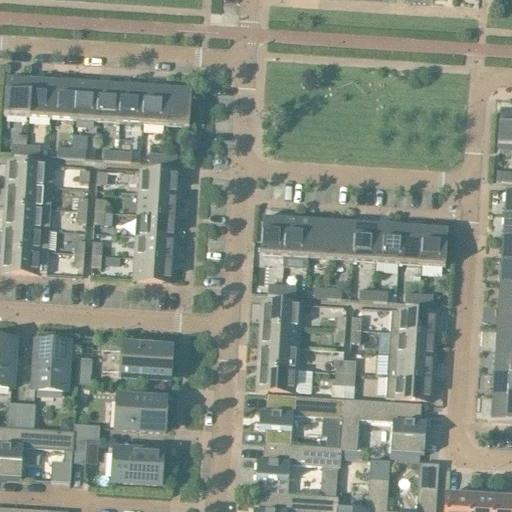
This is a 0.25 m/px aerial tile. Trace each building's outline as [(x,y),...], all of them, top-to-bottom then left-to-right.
[(27,121),(29,83),(5,81),(3,119),(27,121)] [(50,122),(52,84),(29,83),(27,121),(50,122)] [(72,124),(75,86),(52,84),(50,122),(72,124)] [(95,125),(98,87),(75,86),(72,124),(95,125)] [(118,127),(121,89),(98,87),(95,125),(118,127)] [(141,128),(143,90),(121,89),(118,127),(141,128)] [(164,130),(166,92),(143,90),(141,128),(164,130)] [(166,92),(164,130),(188,131),(190,93),(166,92)] [(511,156),(511,114),(499,114),(496,156),(511,156)] [(25,159),(25,148),(11,148),(11,158),(25,159)] [(25,148),(25,159),(38,159),(39,149),(25,148)] [(70,162),(71,151),(57,150),(56,161),(70,162)] [(71,151),(70,162),(84,162),(84,152),(71,151)] [(116,165),(117,154),(103,153),(102,164),(116,165)] [(117,154),(116,165),(130,165),(130,155),(117,154)] [(161,167),(162,157),(148,156),(147,167),(161,167)] [(162,157),(161,167),(175,168),(176,158),(162,157)] [(6,188),(51,191),(52,169),(7,166),(6,188)] [(87,187),(88,175),(79,174),(78,187),(87,187)] [(138,197),(176,199),(178,177),(140,174),(138,197)] [(105,188),(105,176),(96,175),(95,188),(105,188)] [(495,185),(506,185),(506,175),(496,175),(495,185)] [(49,212),(51,191),(6,188),(4,210),(49,212)] [(503,218),(511,218),(511,193),(504,193),(503,218)] [(175,221),(176,199),(138,197),(137,218),(175,221)] [(76,214),(86,215),(86,202),(77,202),(76,214)] [(94,215),(103,216),(104,203),(94,203),(94,215)] [(48,234),(49,212),(4,210),(3,231),(48,234)] [(85,227),(86,215),(76,214),(75,227),(85,227)] [(102,228),(103,216),(94,215),(93,228),(102,228)] [(174,242),(175,221),(137,218),(136,240),(174,242)] [(511,240),(511,218),(503,218),(501,240),(511,240)] [(282,270),(285,222),(261,221),(259,259),(282,260),(281,270),(282,270)] [(305,271),(308,224),(285,222),(282,270),(305,271)] [(329,263),(331,225),(308,224),(305,271),(306,271),(307,262),(329,263)] [(351,265),(354,227),(331,225),(329,263),(351,265)] [(374,266),(377,228),(354,227),(351,265),(374,266)] [(397,268),(399,230),(377,228),(374,266),(397,268)] [(420,269),(422,231),(399,230),(397,268),(420,269)] [(47,256),(48,234),(3,231),(1,253),(47,256)] [(422,231),(420,269),(444,271),(446,233),(422,231)] [(172,264),(174,242),(136,240),(134,261),(172,264)] [(511,263),(511,240),(501,240),(500,263),(511,263)] [(73,257),(83,258),(84,245),(74,245),(73,257)] [(91,258),(100,259),(101,246),(92,246),(91,258)] [(45,278),(47,256),(1,253),(0,275),(45,278)] [(82,270),(83,258),(73,257),(73,270),(82,270)] [(99,271),(100,259),(91,258),(90,271),(99,271)] [(171,286),(172,264),(134,261),(133,284),(171,286)] [(511,286),(511,263),(500,263),(498,286),(511,286)] [(511,309),(511,286),(498,286),(497,309),(511,309)] [(267,288),(266,298),(281,299),(281,289),(267,288)] [(295,290),(281,289),(281,299),(294,300),(295,290)] [(313,291),(312,301),(326,302),(327,292),(313,291)] [(341,292),(327,292),(326,302),(340,303),(341,292)] [(359,294),(358,304),(372,305),(373,294),(359,294)] [(386,295),(373,294),(372,305),(386,306),(386,295)] [(404,297),(403,307),(417,308),(418,297),(404,297)] [(432,298),(418,297),(417,308),(431,308),(432,298)] [(260,328),(298,330),(299,308),(262,306),(260,328)] [(511,332),(511,309),(497,309),(495,332),(511,332)] [(389,336),(434,339),(435,317),(390,314),(389,336)] [(334,333),(344,333),(345,321),(335,320),(334,333)] [(350,334),(359,334),(360,322),(351,321),(350,334)] [(297,352),(298,330),(260,328),(259,350),(297,352)] [(511,355),(511,332),(495,332),(494,354),(511,355)] [(343,346),(344,333),(334,333),(334,345),(343,346)] [(358,347),(359,334),(350,334),(349,346),(358,347)] [(432,361),(434,339),(389,336),(387,358),(432,361)] [(0,390),(10,391),(13,345),(0,344),(0,390)] [(64,395),(67,349),(36,347),(33,393),(64,395)] [(167,384),(168,353),(123,350),(121,381),(167,384)] [(295,374),(297,352),(259,350),(257,371),(295,374)] [(511,378),(511,355),(494,354),(492,377),(511,378)] [(431,382),(432,361),(387,358),(386,379),(431,382)] [(77,362),(75,388),(89,389),(90,362),(77,362)] [(344,377),(345,364),(335,364),(334,376),(344,377)] [(344,377),(354,377),(355,365),(345,364),(344,377)] [(294,396),(295,374),(257,371),(256,394),(294,396)] [(343,389),(344,377),(334,376),(334,389),(343,389)] [(353,390),(354,377),(344,377),(343,389),(353,390)] [(511,400),(511,378),(492,377),(491,400),(511,400)] [(430,405),(431,382),(386,379),(384,402),(430,405)] [(341,422),(342,403),(265,398),(264,415),(258,415),(257,433),(264,433),(263,447),(262,447),(262,448),(290,450),(290,449),(292,419),(341,422)] [(511,425),(511,400),(491,400),(489,424),(511,425)] [(161,436),(163,405),(117,402),(116,433),(161,436)] [(339,452),(340,452),(340,454),(355,455),(357,424),(391,426),(389,457),(423,459),(425,426),(419,425),(420,408),(342,403),(341,422),(339,452)] [(19,432),(20,407),(7,406),(5,431),(19,432)] [(19,432),(33,433),(34,408),(20,407),(19,432)] [(72,428),(72,436),(71,442),(85,443),(98,443),(99,429),(72,428)] [(0,481),(20,483),(22,452),(70,455),(71,442),(72,436),(33,433),(19,432),(5,431),(0,431),(0,481)] [(84,468),(85,443),(71,442),(70,455),(70,467),(84,468)] [(339,452),(290,449),(290,450),(262,448),(261,464),(255,464),(254,482),(261,482),(260,496),(259,496),(259,497),(287,499),(287,498),(288,468),(339,472),(340,454),(340,452),(339,452)] [(158,488),(160,457),(114,454),(112,485),(158,488)] [(434,511),(438,468),(418,467),(415,511),(434,511)] [(385,511),(388,483),(368,482),(366,511),(385,511)] [(468,511),(469,496),(457,495),(456,498),(445,497),(444,511),(468,511)] [(490,511),(492,500),(470,499),(470,496),(469,496),(468,511),(490,511)] [(336,511),(337,501),(287,498),(287,499),(259,497),(258,511),(336,511)] [(511,511),(511,499),(502,498),(502,501),(492,500),(490,511),(511,511)]
